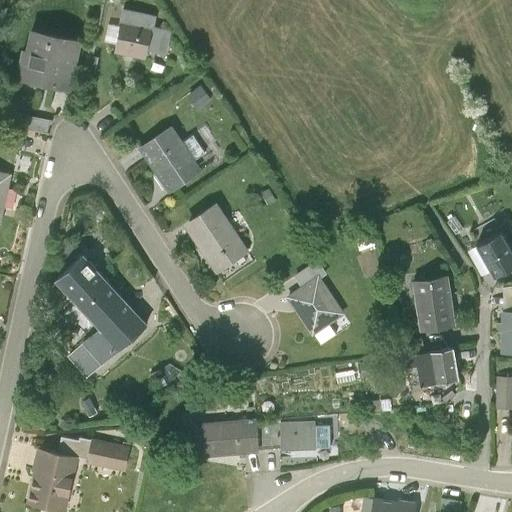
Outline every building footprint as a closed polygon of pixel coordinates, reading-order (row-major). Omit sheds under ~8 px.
[(155,15),(122,8),(113,52),(146,59),(147,50),(165,54),(170,29),(153,26),(155,15)] [(81,39),(30,27),(25,47),(22,46),(15,77),(69,90),(81,39)] [(202,170),(171,123),(139,145),(168,192),(202,170)] [(12,172),(0,169),(0,222),(1,223),(12,172)] [(250,248),(216,199),(183,222),(217,271),(250,248)] [(511,263),(511,244),(502,226),(475,241),(492,275),(511,263)] [(147,323),(83,252),(56,276),(76,299),(59,314),(102,362),(147,323)] [(446,270),(411,277),(420,327),(455,320),(446,270)] [(344,310),(318,272),(286,295),(311,333),(344,310)] [(511,306),(502,306),(501,350),(511,349),(511,306)] [(452,343),(415,350),(420,382),(457,376),(452,343)] [(256,414),(191,419),(194,454),(259,450),(256,414)] [(314,418),(281,419),(281,450),(315,449),(314,418)] [(88,456),(92,436),(61,430),(57,450),(88,456)] [(129,443),(92,436),(88,456),(87,462),(124,470),(129,443)] [(65,508),(77,453),(57,450),(39,445),(27,499),(65,508)] [(413,511),(416,502),(375,495),(371,511),(413,511)] [(459,511),(462,501),(442,497),(438,511),(459,511)]
